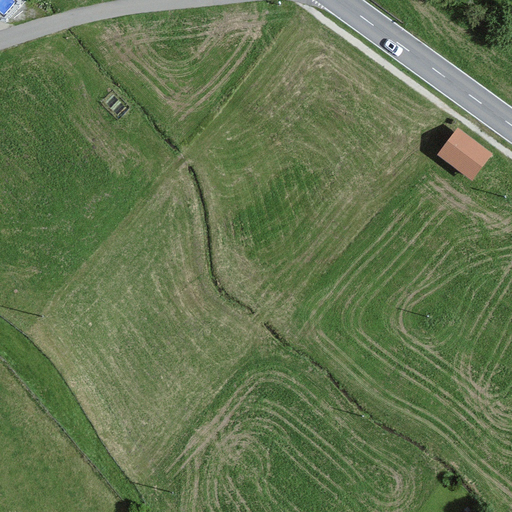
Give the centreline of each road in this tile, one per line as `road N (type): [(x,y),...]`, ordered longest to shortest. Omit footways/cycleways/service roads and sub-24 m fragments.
road 1 (secondary): [(511,125),(338,0)]
road 2 (unclassified): [(0,40),(112,9),(186,0)]
